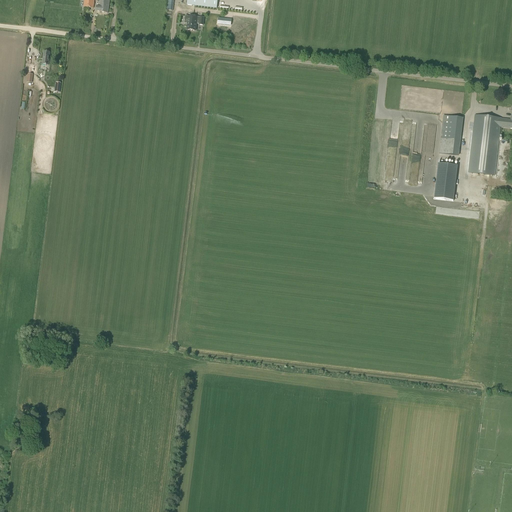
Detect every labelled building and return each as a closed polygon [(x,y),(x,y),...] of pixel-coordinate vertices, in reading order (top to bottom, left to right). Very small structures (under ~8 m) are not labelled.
[(93,9),(94,0),(84,0),(83,7),(93,9)] [(108,13),(109,0),(99,0),(99,3),(97,3),(96,12),(108,13)] [(187,0),(187,6),(217,9),(217,0),(187,0)] [(203,25),(203,18),(185,16),(184,23),(187,24),(187,30),(195,31),(196,25),(197,25),(197,24),(199,24),(199,25),(203,25)] [(500,127),(501,120),(501,119),(475,116),(469,174),(494,177),(500,127)] [(501,120),(500,127),(511,128),(511,119),(511,122),(501,120)] [(443,124),(442,136),(448,136),(442,138),(441,144),(444,145),(443,145),(451,145),(451,142),(453,141),(453,144),(459,145),(460,133),(455,134),(455,137),(450,136),(450,132),(448,132),(448,130),(448,129),(447,124),(443,124)] [(456,163),(438,161),(435,182),(454,184),(456,163)] [(453,187),(435,185),(434,195),(452,197),(453,187)]
